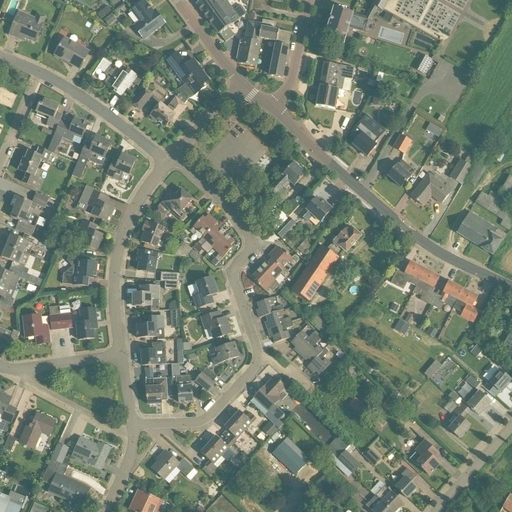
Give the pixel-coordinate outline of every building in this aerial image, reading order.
[(228,28),(246,15),(240,7),(235,11),(226,0),(201,0),(196,4),(219,35),(219,34),(226,43),(235,36),(228,28)] [(372,0),(373,0),(371,5),(382,12),(383,12),(389,1),(390,2),(390,0),(372,0)] [(143,40),(157,30),(165,24),(155,11),(152,13),(149,10),(152,8),(150,6),(149,7),(144,1),(130,11),(138,21),(132,26),(143,40)] [(381,14),(382,12),(371,5),(366,19),(334,9),(327,32),(326,38),(344,43),(346,38),(349,28),(366,33),(370,20),(376,11),(381,14)] [(103,11),(102,11),(97,15),(101,19),(111,11),(108,7),(103,10),(103,11)] [(36,43),(47,16),(38,13),(36,18),(20,11),(9,36),(19,40),(20,37),(36,43)] [(109,26),(114,23),(109,17),(104,20),(109,26)] [(291,34),(279,32),(275,31),(276,23),(258,19),(257,25),(249,24),(247,36),(244,35),(243,40),(260,43),(260,40),(276,43),(270,76),(282,78),(291,34)] [(79,70),(90,52),(65,38),(55,56),(64,61),(65,60),(69,63),(68,64),(79,70)] [(260,43),(243,40),(243,42),(240,41),(236,60),(239,61),(239,64),(255,67),(260,43)] [(186,66),(181,58),(176,52),(166,59),(185,85),(177,91),(184,96),(188,99),(195,94),(196,95),(210,84),(193,60),(186,66)] [(423,54),(417,70),(425,73),(432,58),(423,54)] [(121,98),(132,81),(138,86),(143,80),(126,68),(123,72),(104,59),(94,73),(95,74),(98,69),(105,74),(104,75),(108,78),(104,83),(115,90),(114,92),(121,98)] [(354,69),(335,65),(325,63),(320,86),(339,90),(342,90),(344,78),(352,80),(354,69)] [(380,73),(369,70),(367,80),(377,83),(378,78),(379,79),(380,73)] [(339,90),(320,86),(320,87),(317,106),(316,106),(316,107),(335,110),(337,101),(339,90)] [(140,111),(147,103),(152,96),(144,90),(133,104),(140,111)] [(374,93),(373,106),(384,107),(386,94),(374,93)] [(187,99),(188,99),(184,96),(180,101),(176,98),(167,108),(162,104),(151,117),(165,128),(175,116),(177,119),(187,107),(184,105),(188,100),(187,99)] [(57,131),(60,122),(63,116),(57,113),(59,106),(45,100),(42,105),(39,104),(36,113),(50,118),(47,126),(56,130),(57,131)] [(82,140),(84,134),(88,125),(75,119),(71,128),(66,126),(67,125),(60,122),(57,131),(56,130),(55,135),(72,142),(74,137),(82,140)] [(380,138),(373,131),(361,121),(350,134),(356,140),(352,145),(367,158),(377,146),(375,144),(380,138)] [(444,130),(431,123),(427,131),(440,137),(444,130)] [(42,133),(51,136),(52,131),(43,128),(42,133)] [(392,148),(394,149),(404,155),(413,142),(401,134),(392,148)] [(86,143),(80,157),(102,166),(107,153),(111,143),(96,137),(91,149),(85,146),(86,143)] [(496,152),(487,147),(467,181),(477,186),(496,152)] [(52,154),(39,148),(36,155),(28,152),(25,160),(23,159),(19,171),(26,174),(22,184),(36,190),(40,180),(32,176),(39,162),(39,160),(48,164),(52,154)] [(129,177),(136,161),(122,155),(118,166),(112,164),(107,176),(120,182),(123,174),(129,177)] [(450,178),(462,185),(477,160),(468,155),(464,162),(460,160),(450,178)] [(415,173),(407,166),(402,161),(398,165),(388,176),(401,188),(415,173)] [(294,187),(299,181),(306,174),(294,163),(264,195),(272,204),(277,199),(279,201),(286,193),(282,190),(289,182),(294,187)] [(81,180),(86,168),(77,165),(72,177),(81,180)] [(441,204),(451,192),(429,174),(411,197),(423,206),(431,196),(441,204)] [(511,177),(509,176),(499,194),(511,200),(511,177)] [(109,199),(99,195),(94,192),(95,190),(86,186),(76,209),(107,222),(109,217),(111,218),(115,210),(101,204),(104,197),(108,199),(109,199)] [(188,215),(183,211),(193,200),(182,190),(176,196),(172,192),(153,213),(157,217),(162,221),(171,212),(181,222),(188,215)] [(511,205),(491,192),(488,196),(481,192),(475,203),(503,221),(501,225),(509,230),(511,224),(511,205)] [(49,199),(45,197),(36,194),(32,203),(16,196),(11,207),(15,208),(28,213),(26,212),(28,207),(36,210),(38,205),(45,209),(49,199)] [(320,223),(325,217),(332,210),(325,203),(324,205),(317,199),(310,206),(309,205),(305,209),(299,215),(307,222),(312,216),(320,223)] [(299,207),(294,202),(292,201),(282,211),(276,206),(264,219),(276,231),(285,222),(289,218),(288,217),(299,207)] [(40,218),(28,213),(15,208),(11,218),(19,221),(15,230),(32,237),(40,218)] [(493,256),(506,235),(497,230),(497,229),(470,212),(457,234),(482,249),(493,256)] [(199,243),(200,245),(216,228),(214,227),(217,224),(209,215),(205,219),(203,218),(197,224),(189,232),(193,236),(197,231),(204,238),(199,243)] [(162,221),(157,217),(153,226),(146,223),(143,232),(145,232),(141,242),(156,248),(164,229),(168,233),(171,230),(162,221)] [(281,240),(292,228),(296,224),(289,218),(285,222),(276,231),(274,233),(281,240)] [(97,226),(88,223),(81,221),(77,233),(85,235),(81,246),(98,251),(103,236),(95,234),(97,226)] [(214,250),(227,236),(220,230),(219,231),(216,228),(200,245),(201,246),(205,242),(214,250)] [(345,253),(353,244),(360,237),(353,231),(352,232),(348,228),(328,249),(338,258),(344,252),(345,253)] [(183,240),(188,238),(185,232),(180,235),(183,240)] [(45,242),(35,239),(25,234),(22,240),(11,235),(7,247),(27,255),(29,255),(33,245),(42,248),(45,242)] [(230,247),(234,243),(227,236),(214,250),(219,255),(212,263),(215,267),(219,263),(232,249),(230,247)] [(184,242),(174,256),(185,258),(192,250),(184,242)] [(302,251),(305,254),(311,247),(310,246),(308,243),(302,251)] [(72,246),(57,245),(56,255),(72,256),(72,246)] [(203,250),(198,245),(194,249),(199,254),(203,250)] [(23,266),(27,255),(7,247),(2,258),(13,263),(11,268),(22,272),(24,267),(23,266)] [(309,302),(315,294),(339,259),(321,247),(292,291),(309,302)] [(269,257),(272,260),(282,270),(289,263),(293,267),(296,263),(292,259),(293,259),(292,258),(283,250),(281,252),(277,248),(269,257)] [(159,254),(149,252),(139,251),(138,259),(140,260),(138,271),(154,274),(156,259),(158,259),(159,254)] [(189,256),(194,261),(199,255),(194,251),(190,255),(189,256)] [(97,264),(79,262),(76,257),(68,256),(68,261),(72,268),(63,274),(62,285),(86,287),(86,286),(82,286),(83,278),(96,279),(97,264)] [(275,281),(281,274),(285,279),(289,275),(282,270),(272,260),(268,265),(266,263),(261,268),(275,281)] [(413,292),(425,271),(410,263),(404,275),(397,271),(391,284),(403,290),(407,283),(415,287),(413,291),(413,292)] [(22,273),(22,272),(11,268),(9,273),(0,269),(0,282),(9,286),(9,285),(16,288),(21,278),(28,281),(30,276),(22,273)] [(269,288),(275,281),(261,268),(253,277),(257,281),(255,283),(270,296),(273,292),(269,288)] [(431,306),(436,295),(432,293),(439,278),(425,271),(413,292),(423,297),(421,301),(431,306)] [(165,282),(177,283),(177,282),(179,274),(161,273),(161,282),(165,282)] [(197,309),(214,303),(213,303),(211,304),(209,297),(217,294),(212,279),(196,284),(199,294),(193,296),(197,309)] [(4,297),(9,286),(0,282),(0,296),(2,297),(0,302),(11,307),(13,301),(4,297)] [(178,291),(177,283),(165,282),(165,290),(178,291)] [(453,308),(463,290),(448,283),(441,297),(436,295),(431,306),(440,311),(444,304),(453,308)] [(133,307),(151,307),(151,310),(159,311),(160,287),(141,288),(144,288),(144,295),(133,295),(133,307)] [(473,324),(475,320),(480,312),(472,308),(478,298),(463,290),(453,308),(463,313),(461,317),(473,324)] [(282,306),(275,308),(272,299),(257,304),(259,310),(257,311),(259,319),(266,317),(281,312),(280,311),(283,310),(282,306)] [(0,309),(9,314),(9,313),(11,308),(11,307),(0,302),(0,309)] [(399,308),(392,304),(389,310),(396,314),(399,308)] [(60,315),(59,307),(59,306),(49,307),(52,332),(62,330),(60,315)] [(72,329),(71,319),(69,306),(59,307),(60,315),(62,330),(72,329)] [(77,324),(79,341),(95,339),(93,323),(97,323),(95,310),(81,311),(82,323),(77,324)] [(291,318),(283,320),(281,312),(266,317),(268,322),(265,323),(268,331),(292,323),(291,318)] [(309,323),(325,337),(333,327),(317,313),(309,323)] [(212,341),(231,334),(226,319),(218,322),(216,314),(200,319),(204,332),(205,332),(208,339),(212,338),(212,341)] [(415,317),(409,314),(405,322),(411,325),(415,317)] [(47,336),(46,328),(42,328),(41,315),(24,317),(25,329),(26,339),(37,338),(38,345),(50,344),(49,336),(47,336)] [(137,339),(147,338),(158,338),(158,341),(165,340),(164,317),(145,318),(145,319),(150,318),(150,325),(137,325),(137,339)] [(293,326),(296,326),(298,324),(302,327),(306,323),(302,319),(299,320),(300,320),(292,323),(293,326)] [(400,320),(395,328),(405,334),(410,327),(400,320)] [(287,329),(293,326),(292,323),(268,331),(270,339),(273,338),(275,344),(290,339),(287,329)] [(430,328),(427,334),(434,338),(437,332),(430,328)] [(1,329),(0,330),(0,333),(10,338),(12,333),(1,329)] [(12,333),(10,338),(9,342),(15,345),(20,333),(13,330),(12,333)] [(300,355),(317,337),(313,333),(309,338),(302,332),(291,343),(296,348),(294,350),(300,355)] [(511,336),(509,334),(503,344),(511,348),(511,336)] [(312,363),(323,351),(316,345),(320,340),(317,337),(300,355),(306,361),(308,359),(312,363)] [(142,367),(167,365),(166,356),(165,356),(165,343),(152,344),(152,351),(141,352),(142,367)] [(331,343),(325,349),(328,353),(329,353),(333,348),(334,347),(335,346),(331,343)] [(213,360),(215,365),(239,357),(234,344),(215,351),(218,358),(213,360)] [(477,358),(484,351),(478,346),(471,353),(477,358)] [(324,357),(328,353),(325,349),(323,351),(312,363),(307,368),(314,374),(316,372),(320,376),(332,364),(324,357)] [(341,361),(345,354),(340,351),(336,358),(341,361)] [(189,363),(196,361),(194,354),(187,356),(189,363)] [(192,403),(191,383),(191,376),(176,377),(175,366),(171,367),(172,374),(173,381),(176,381),(177,387),(178,387),(179,404),(192,403)] [(218,377),(210,371),(207,368),(206,370),(201,366),(199,370),(203,373),(202,374),(213,383),(218,377)] [(168,397),(167,381),(166,377),(164,376),(159,376),(157,378),(158,379),(154,380),(154,368),(145,369),(146,389),(147,397),(146,397),(146,399),(148,399),(148,406),(162,405),(161,399),(167,398),(167,402),(168,402),(168,397)] [(511,381),(503,374),(496,368),(480,385),(494,397),(499,392),(500,393),(511,381)] [(215,384),(213,383),(202,374),(195,383),(208,393),(215,384)] [(478,383),(475,381),(470,377),(466,382),(474,389),(475,390),(475,389),(479,385),(478,384),(478,383)] [(275,406),(277,403),(280,400),(281,399),(279,398),(287,389),(274,378),(266,387),(265,387),(250,403),(265,416),(268,413),(278,423),(285,415),(275,406)] [(474,389),(464,401),(463,401),(459,406),(464,411),(467,413),(471,409),(479,416),(491,403),(484,396),(478,392),(475,389),(475,390),(474,389)] [(452,392),(448,397),(456,403),(460,398),(452,392)] [(342,410),(324,393),(314,403),(332,420),(342,410)] [(0,420),(10,425),(17,410),(8,406),(11,400),(2,397),(2,398),(0,396),(0,416),(2,417),(0,420)] [(349,405),(360,415),(366,409),(355,398),(349,405)] [(449,430),(452,432),(459,439),(470,427),(462,419),(467,413),(464,411),(459,406),(458,406),(449,398),(441,406),(453,416),(448,421),(453,425),(449,430)] [(493,409),(485,418),(490,423),(491,422),(494,424),(501,417),(493,409)] [(252,424),(256,419),(253,416),(248,420),(245,417),(240,412),(232,420),(245,432),(252,425),(252,424)] [(27,427),(20,441),(20,444),(19,444),(34,450),(40,434),(49,438),(56,422),(37,414),(32,426),(30,425),(29,428),(27,427)] [(233,444),(245,432),(232,420),(224,428),(234,437),(229,441),(233,444)] [(278,430),(269,423),(262,431),(270,438),(278,430)] [(9,436),(8,439),(3,449),(11,452),(12,450),(15,442),(17,442),(20,444),(20,441),(9,436)] [(338,459),(350,446),(345,441),(339,436),(327,448),(338,459)] [(233,444),(229,441),(225,446),(216,437),(209,445),(222,458),(230,450),(229,448),(233,444)] [(73,457),(93,466),(102,470),(111,450),(98,444),(97,446),(81,438),(73,457)] [(439,454),(432,447),(425,441),(415,451),(421,456),(415,463),(429,476),(439,465),(431,457),(435,452),(438,455),(439,454)] [(272,454),(295,476),(306,464),(283,443),(272,454)] [(69,459),(65,457),(69,449),(57,444),(51,459),(68,467),(70,462),(69,459)] [(210,470),(222,458),(209,445),(201,453),(210,462),(206,466),(210,470)] [(338,459),(337,460),(353,475),(361,466),(349,455),(356,448),(352,445),(350,446),(338,459)] [(371,450),(364,457),(374,467),(381,460),(371,450)] [(194,469),(183,460),(184,461),(180,465),(165,452),(160,458),(162,459),(152,469),(165,481),(166,480),(177,468),(187,477),(194,469)] [(244,464),(248,459),(243,455),(240,458),(241,461),(244,464)] [(68,467),(51,459),(42,481),(52,485),(49,491),(48,493),(67,502),(68,499),(74,501),(83,505),(90,489),(82,486),(81,488),(70,483),(71,481),(63,478),(68,467)] [(330,481),(331,481),(349,498),(356,491),(330,466),(323,473),(325,476),(330,481)] [(416,477),(409,471),(407,469),(392,485),(407,499),(417,489),(411,483),(416,477)] [(331,481),(330,481),(325,476),(317,485),(320,488),(324,488),(331,481)] [(395,511),(403,504),(396,497),(380,482),(371,492),(382,502),(381,503),(390,511),(395,511)] [(25,495),(26,488),(15,486),(14,493),(25,495)] [(130,510),(134,511),(163,511),(167,504),(160,501),(138,491),(135,499),(138,500),(133,511),(130,510)] [(26,497),(26,500),(12,494),(10,499),(0,494),(0,511),(19,511),(21,509),(22,509),(22,510),(23,510),(28,498),(26,497)] [(511,511),(511,496),(510,495),(503,508),(510,511),(511,511)] [(390,511),(381,503),(377,507),(371,501),(366,507),(371,511),(390,511)]
